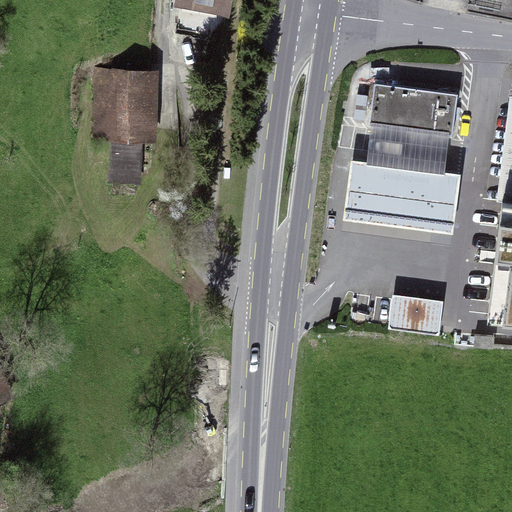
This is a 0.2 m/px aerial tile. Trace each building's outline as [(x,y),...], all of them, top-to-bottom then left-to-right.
[(90,173),(135,176),(143,70),(98,67),(90,173)] [(458,91),(375,80),(369,122),(371,122),(449,132),(453,133),(458,91)] [(449,132),(371,122),(367,156),(445,167),(449,132)] [(367,156),(351,154),(343,217),(453,232),(461,169),(445,167),(367,156)] [(511,196),(507,196),(492,314),(511,316),(511,196)] [(444,301),(391,294),(386,327),(439,334),(444,301)] [(0,413),(11,411),(0,374),(0,413)]
